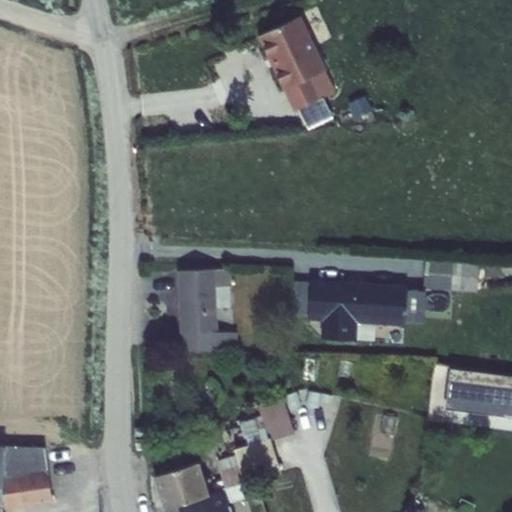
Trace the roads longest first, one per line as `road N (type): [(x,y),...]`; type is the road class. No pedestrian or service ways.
road 1 (residential): [(125,511),(116,437),(116,154),(95,0)]
road 2 (track): [(249,0),(102,39),(0,7)]
